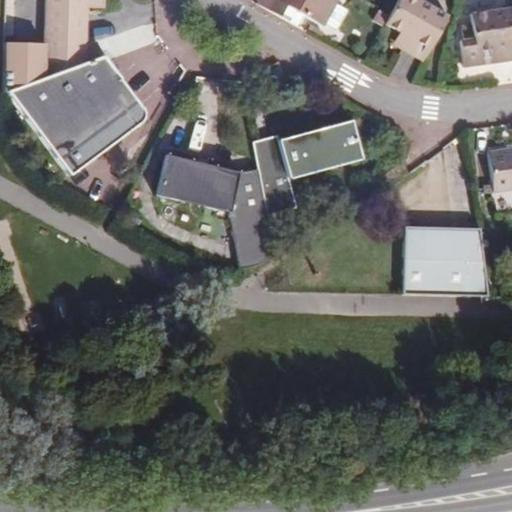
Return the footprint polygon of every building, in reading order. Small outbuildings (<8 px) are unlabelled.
[(27,120),(70,172),(135,112),(139,106),(137,100),(132,92),(103,57),(84,63),(88,8),(103,8),(102,0),(46,0),(44,42),(3,42),(2,94),(27,120)] [(251,0),(250,2),(296,27),(298,22),(302,16),(316,25),(321,27),(326,17),(336,23),(348,0),(251,0)] [(406,0),(398,0),(381,30),(397,39),(405,43),(399,54),(398,56),(417,66),(444,21),(406,0)] [(462,70),(511,64),(511,13),(469,19),(470,25),(471,32),(466,32),(461,33),(463,45),(459,45),(462,70)] [(302,16),(298,22),(313,31),(316,25),(302,16)] [(405,43),(397,39),(391,49),(399,54),(405,43)] [(265,218),(274,215),(296,208),(290,179),(363,165),(355,126),(276,140),(274,136),(250,141),(255,167),(231,171),(167,154),(156,194),(230,214),(238,271),(255,266),(272,256),(267,231),(265,218)] [(511,147),(488,151),(493,193),(511,191),(511,147)] [(265,218),(267,231),(276,229),(274,215),(265,218)] [(488,296),(478,225),(405,222),(404,294),(488,296)]
